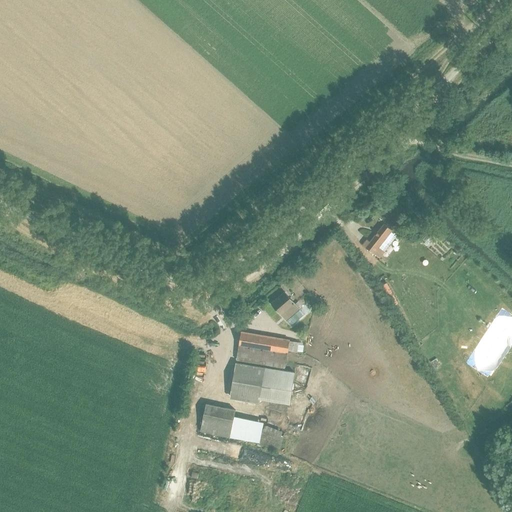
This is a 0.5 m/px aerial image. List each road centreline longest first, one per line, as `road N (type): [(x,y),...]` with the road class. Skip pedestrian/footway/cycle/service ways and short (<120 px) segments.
road 1 (unclassified): [(511,12),(440,85),(213,279),(184,283),(148,274),(0,203)]
road 2 (track): [(0,183),(160,255),(192,260),(503,0)]
road 3 (track): [(452,74),(408,140),(221,299),(199,302),(151,274)]
road 4 (track): [(0,210),(124,282),(182,305),(211,302)]
road 5 (track): [(177,345),(147,511)]
road 6 (track): [(120,337),(0,284)]
